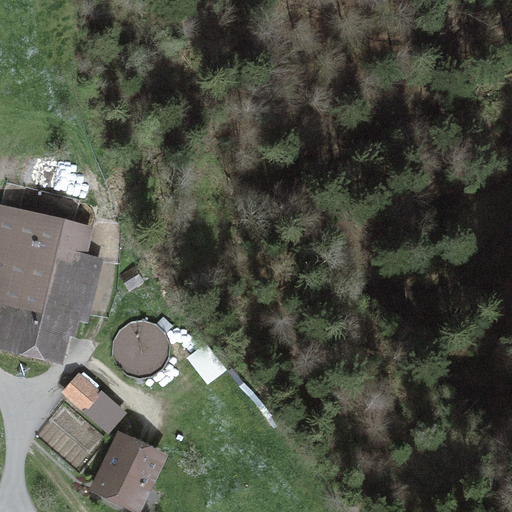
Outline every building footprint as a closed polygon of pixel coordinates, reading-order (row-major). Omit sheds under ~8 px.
[(88,317),(102,262),(83,258),(89,236),(0,213),(0,214),(0,277),(5,279),(0,296),(0,300),(1,301),(0,306),(0,342),(57,356),(63,333),(74,336),(79,314),(88,317)] [(203,350),(192,359),(208,379),(220,370),(203,350)] [(79,377),(65,393),(85,410),(98,394),(79,377)] [(64,403),(40,434),(81,465),(105,434),(64,403)] [(122,440),(99,487),(136,505),(159,458),(122,440)]
